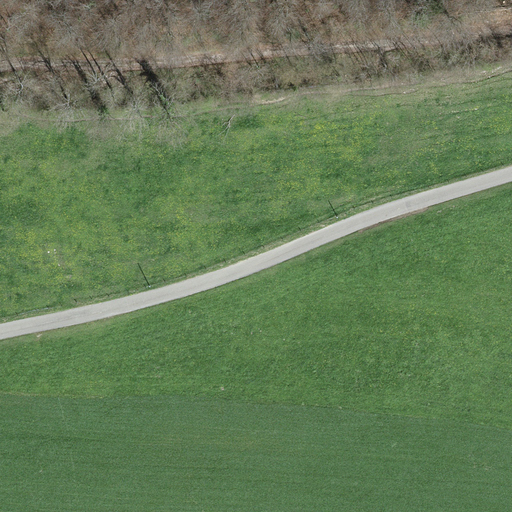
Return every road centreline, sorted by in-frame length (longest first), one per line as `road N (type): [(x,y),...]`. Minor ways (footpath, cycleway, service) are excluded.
road 1 (track): [(511,174),(203,281),(0,332)]
road 2 (track): [(0,61),(167,63),(511,23)]
